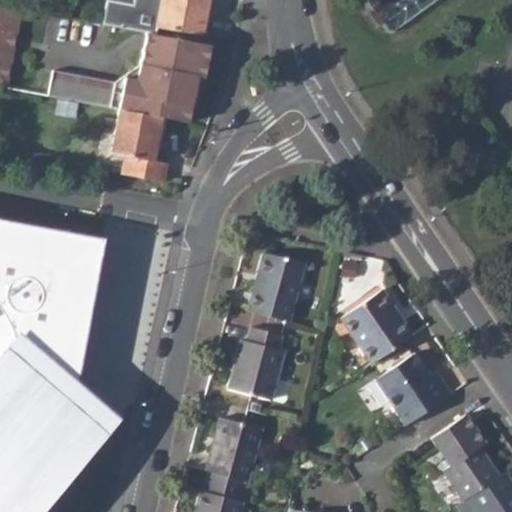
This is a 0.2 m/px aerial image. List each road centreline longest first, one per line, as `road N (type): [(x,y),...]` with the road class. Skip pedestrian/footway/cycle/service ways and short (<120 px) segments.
road 1 (residential): [(141,511),(211,197)]
road 2 (residential): [(331,121),(507,367)]
road 3 (unknown): [(206,221),(0,180)]
road 4 (residential): [(507,367),(380,455),(369,493)]
road 5 (residential): [(303,73),(235,145),(211,197)]
road 6 (residential): [(211,197),(331,121)]
